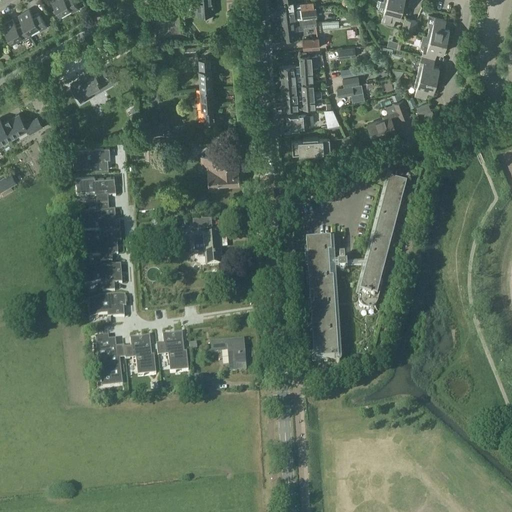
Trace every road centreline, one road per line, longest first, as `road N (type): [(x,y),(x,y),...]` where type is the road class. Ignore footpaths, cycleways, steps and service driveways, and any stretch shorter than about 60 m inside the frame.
road 1 (tertiary): [(291,511),(276,307)]
road 2 (tertiary): [(270,199),(257,0)]
road 3 (unclassified): [(270,199),(440,134)]
road 4 (residential): [(134,325),(118,148)]
road 5 (residential): [(276,307),(134,325)]
road 6 (residential): [(440,134),(472,0)]
